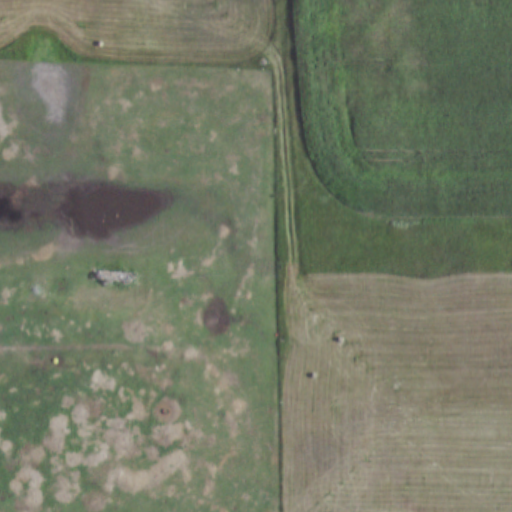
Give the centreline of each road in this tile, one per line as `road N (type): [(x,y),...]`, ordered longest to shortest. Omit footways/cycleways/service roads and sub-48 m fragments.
road 1 (track): [(292,234),(292,294),(277,353),(0,355)]
road 2 (track): [(511,243),(292,234)]
road 3 (track): [(292,234),(286,67),(267,49)]
